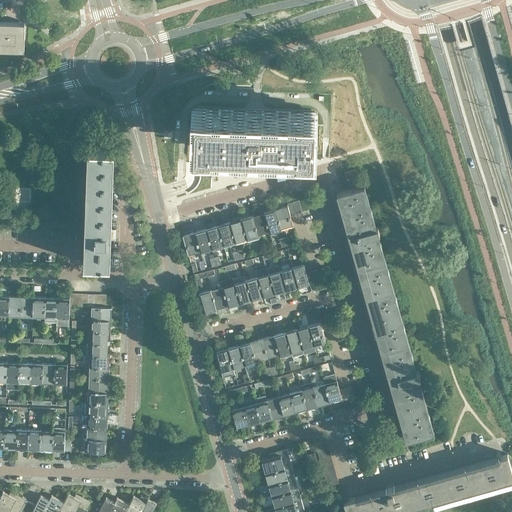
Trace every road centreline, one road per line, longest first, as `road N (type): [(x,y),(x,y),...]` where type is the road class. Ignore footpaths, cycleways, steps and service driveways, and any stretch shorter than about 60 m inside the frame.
road 1 (tertiary): [(419,5),(511,303)]
road 2 (residential): [(352,291),(317,173),(158,218)]
road 3 (secondary): [(435,0),(511,258)]
road 4 (tertiary): [(140,67),(366,0)]
road 5 (residential): [(490,444),(349,486),(331,422)]
road 6 (residential): [(129,475),(133,280)]
road 7 (tertiary): [(310,0),(135,46)]
road 8 (residential): [(331,422),(386,406),(352,291)]
road 9 (residential): [(352,291),(193,336)]
road 10 (secondary): [(511,148),(470,0)]
road 11 (unclassified): [(158,218),(120,88)]
road 12 (unclassified): [(129,475),(0,470)]
road 13 (unclassified): [(224,452),(193,336)]
